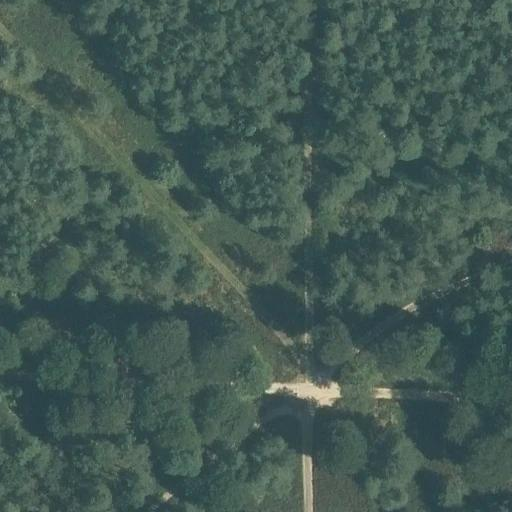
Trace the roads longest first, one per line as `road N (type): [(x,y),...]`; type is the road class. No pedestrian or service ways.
road 1 (track): [(511,401),(0,375)]
road 2 (track): [(307,391),(308,360),(0,28)]
road 3 (track): [(308,0),(308,360)]
road 4 (track): [(511,266),(406,312),(307,391)]
